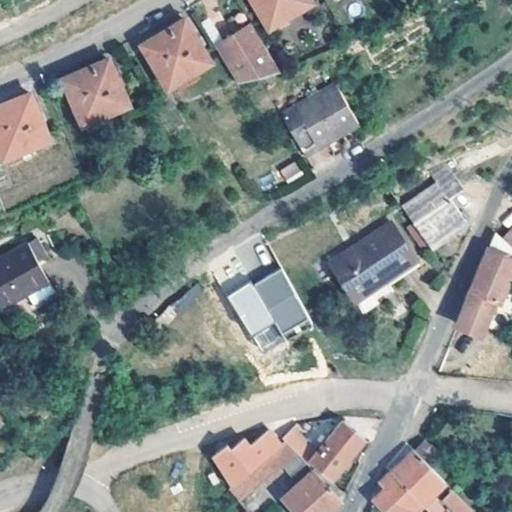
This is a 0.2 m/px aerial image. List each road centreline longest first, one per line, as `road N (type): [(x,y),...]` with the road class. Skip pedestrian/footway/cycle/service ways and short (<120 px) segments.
road 1 (residential): [(511,58),(177,275),(125,325),(97,373)]
road 2 (residential): [(412,389),(277,404),(74,478)]
road 3 (residential): [(412,389),(511,167)]
road 4 (residential): [(170,0),(0,84)]
road 5 (residential): [(350,511),(412,389)]
